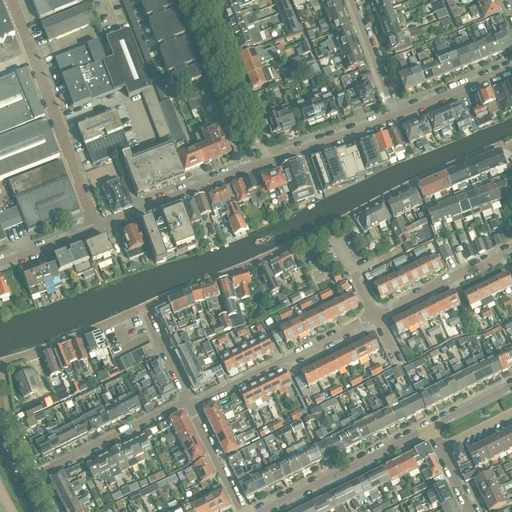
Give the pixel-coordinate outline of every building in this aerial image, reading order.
[(84,3),(82,0),(30,0),(39,21),(84,3)] [(139,0),(142,8),(164,0),(139,0)] [(171,3),(169,0),(164,0),(142,8),(147,20),(152,18),(153,20),(158,18),(157,17),(160,16),(163,15),(163,14),(173,10),(172,10),(169,4),(171,3)] [(221,8),(220,9),(223,15),(239,9),(238,9),(242,7),(242,8),(252,4),(250,0),(234,0),(220,5),(221,8)] [(319,0),(311,3),(308,4),(310,10),(313,9),(335,0),(319,0)] [(325,15),(342,9),(340,2),(338,3),(337,0),(335,0),(313,9),(314,13),(323,10),(325,15)] [(386,0),(372,6),(373,8),(372,8),(373,8),(372,10),(374,16),(391,9),(389,5),(397,2),(396,0),(386,0)] [(455,4),(454,5),(452,0),(451,1),(447,3),(448,7),(451,12),(457,9),(455,4)] [(470,14),(495,3),(493,0),(478,0),(475,1),(477,6),(468,10),(470,14)] [(14,37),(0,1),(0,45),(3,47),(5,41),(14,37)] [(441,1),(430,5),(433,12),(444,8),(441,1)] [(290,8),(285,2),(279,4),(282,11),(290,8)] [(481,14),(484,20),(498,13),(499,11),(495,3),(470,14),(472,18),(481,14)] [(391,9),(374,16),(376,21),(378,22),(379,24),(402,15),(400,11),(398,6),(391,9)] [(48,44),(94,26),(87,7),(41,25),(48,44)] [(252,15),(251,11),(250,10),(240,14),(239,9),(223,15),(225,22),(226,21),(228,24),(252,15)] [(320,28),(344,19),(343,15),(345,15),(342,9),(325,15),(327,20),(318,24),(320,28)] [(454,19),(460,16),(457,9),(451,12),(454,19)] [(294,18),(291,10),(282,13),(285,21),(294,18)] [(438,21),(447,17),(444,10),(435,14),(438,21)] [(175,15),(175,14),(159,20),(158,18),(153,20),(154,22),(149,24),(153,36),(179,26),(178,22),(176,22),(174,15),(175,15)] [(228,27),(227,27),(230,34),(253,25),(251,19),(254,18),(252,15),(228,24),(228,27)] [(406,25),(402,15),(379,24),(380,27),(381,34),(398,28),(406,25)] [(495,20),(494,18),(490,20),(493,27),(492,27),(496,37),(492,39),(499,55),(508,51),(495,20)] [(495,20),(508,51),(511,49),(511,40),(511,39),(507,28),(506,29),(502,18),(495,20)] [(332,34),(350,28),(347,22),(346,22),(344,19),(320,28),(322,34),(331,31),(332,34)] [(458,30),(463,28),(459,19),(454,21),(458,30)] [(297,28),(295,20),(286,23),(289,31),(297,28)] [(235,43),(259,33),(257,29),(255,29),(254,25),(253,25),(230,34),(232,40),(234,40),(235,43)] [(181,31),(179,26),(153,36),(158,48),(158,49),(163,47),(164,49),(169,47),(168,45),(184,38),(183,39),(180,32),(181,31)] [(386,43),(417,31),(415,26),(403,31),(403,32),(400,33),(398,28),(381,34),(381,35),(385,41),(386,41),(386,43)] [(327,47),(352,38),(350,35),(352,34),(350,28),(332,34),(334,39),(326,43),(320,45),(321,50),(327,47)] [(55,59),(55,60),(59,71),(61,76),(62,79),(61,79),(73,109),(125,89),(128,98),(141,93),(152,89),(143,65),(135,44),(130,31),(129,30),(128,31),(126,32),(116,35),(105,40),(110,50),(113,59),(106,62),(102,53),(98,42),(92,45),(86,47),(87,47),(86,48),(61,57),(55,59)] [(499,55),(492,39),(488,40),(484,30),(479,32),(489,59),(499,55)] [(310,41),(315,39),(312,31),(307,33),(310,41)] [(419,36),(417,31),(386,43),(387,45),(387,46),(389,53),(394,51),(395,55),(412,48),(409,40),(419,36)] [(286,43),(302,36),(301,32),(276,42),(276,44),(285,40),(286,43)] [(489,59),(479,32),(473,35),(478,45),(474,46),(480,62),(489,59)] [(236,45),(234,46),(237,53),(253,47),(260,44),(258,39),(261,38),(259,33),(235,43),(236,45)] [(480,62),(474,46),(470,48),(466,37),(460,39),(471,66),(480,62)] [(339,53),(357,47),(354,41),(353,41),(352,38),(327,47),(329,52),(338,48),(339,53)] [(462,70),(471,66),(460,39),(454,42),(458,52),(455,53),(462,70)] [(186,43),(186,42),(170,49),(169,47),(164,49),(165,50),(159,53),(164,65),(190,54),(188,50),(187,50),(184,43),(186,43)] [(303,56),(310,53),(306,44),(299,46),(303,56)] [(462,70),(455,53),(452,55),(447,44),(442,47),(441,47),(452,74),(462,70)] [(334,65),(359,56),(357,53),(359,52),(357,47),(339,53),(341,58),(333,61),(334,65)] [(443,77),(452,74),(441,47),(436,49),(440,60),(436,61),(443,77)] [(240,57),(240,59),(241,61),(242,62),(244,66),(272,55),(276,54),(276,53),(275,49),(274,48),(263,53),(261,48),(254,50),(240,56),(240,57)] [(317,59),(323,57),(320,50),(314,52),(317,59)] [(423,54),(433,81),(443,77),(436,61),(433,62),(429,52),(428,52),(423,54)] [(192,59),(190,54),(164,65),(168,76),(169,77),(174,75),(175,77),(180,75),(179,73),(195,66),(193,67),(191,60),(192,59)] [(424,85),(433,81),(423,54),(417,57),(421,67),(419,68),(417,69),(424,85)] [(274,60),(272,55),(244,66),(246,72),(245,73),(246,76),(247,76),(248,77),(263,72),(262,71),(260,65),(274,60)] [(402,55),(394,58),(399,64),(403,74),(398,76),(404,93),(415,89),(408,72),(409,72),(405,62),(402,55)] [(359,56),(334,65),(336,71),(342,69),(344,73),(347,72),(364,65),(361,59),(360,60),(359,56)] [(417,69),(419,68),(414,58),(408,60),(413,71),(409,72),(408,72),(415,89),(424,85),(417,69)] [(320,73),(317,66),(306,70),(308,77),(320,73)] [(252,89),(272,82),(267,69),(262,71),(263,72),(248,77),(252,89)] [(197,71),(196,70),(180,77),(180,75),(175,77),(175,78),(170,81),(175,94),(176,95),(191,89),(191,88),(191,87),(201,83),(201,82),(199,78),(198,79),(195,71),(197,71)] [(285,82),(299,77),(297,71),(283,76),(285,82)] [(0,137),(43,120),(24,74),(22,75),(0,83),(0,137)] [(372,99),(373,98),(366,79),(361,81),(363,88),(357,90),(357,89),(345,93),(345,95),(346,95),(352,110),(365,106),(365,108),(374,104),(372,99)] [(511,98),(507,84),(500,87),(509,114),(511,112),(511,98)] [(334,85),(329,86),(332,92),(334,99),(339,111),(341,110),(343,114),(344,116),(352,113),(351,111),(352,110),(346,95),(345,95),(339,97),(334,85)] [(502,116),(509,114),(500,87),(493,90),(502,116)] [(152,89),(141,93),(143,99),(155,94),(153,89),(152,89)] [(211,97),(207,89),(194,94),(197,99),(198,103),(211,97)] [(492,124),(490,119),(499,116),(489,91),(476,96),(477,96),(474,97),(475,100),(474,100),(477,107),(480,105),(481,108),(472,111),(472,113),(476,123),(477,125),(478,130),(492,124)] [(155,94),(143,99),(145,104),(157,100),(155,94)] [(194,94),(187,97),(189,102),(197,99),(194,94)] [(337,116),(330,97),(325,99),(324,96),(318,98),(326,120),(330,118),(331,119),(332,119),(332,120),(333,119),(334,119),(335,119),(335,118),(336,118),(336,117),(336,116),(337,116)] [(326,120),(318,98),(313,100),(314,103),(309,104),(316,123),(326,120)] [(157,100),(145,104),(148,110),(159,105),(157,100)] [(170,101),(159,105),(161,111),(164,117),(166,122),(167,127),(178,123),(170,101)] [(468,121),(461,103),(448,109),(449,109),(455,125),(459,134),(471,129),(471,128),(477,125),(476,123),(470,108),(466,110),(470,120),(468,121)] [(316,123),(309,104),(304,106),(303,104),(297,106),(304,125),(307,124),(308,126),(316,123)] [(159,105),(148,110),(150,116),(161,111),(159,105)] [(295,128),(290,115),(291,115),(288,106),(281,108),(283,114),(277,116),(283,135),(290,132),(289,130),(295,128)] [(449,109),(438,114),(448,139),(449,139),(452,137),(452,136),(448,128),(449,128),(455,125),(449,109)] [(161,111),(150,116),(152,121),(164,117),(161,111)] [(115,113),(78,128),(78,130),(81,136),(82,139),(81,140),(82,142),(83,142),(84,145),(85,146),(85,147),(98,142),(122,132),(115,113)] [(283,135),(277,116),(270,119),(268,113),(261,115),(263,121),(266,132),(270,130),(272,136),(275,135),(276,137),(283,135)] [(438,114),(427,119),(434,134),(440,131),(444,140),(445,140),(448,139),(438,114)] [(164,117),(152,121),(154,127),(166,122),(164,117)] [(0,180),(59,159),(44,120),(43,120),(0,137),(0,180)] [(425,139),(431,136),(424,120),(414,124),(423,148),(425,153),(430,151),(428,146),(425,139)] [(166,122),(154,127),(156,133),(168,128),(167,127),(166,122)] [(419,150),(423,148),(414,124),(403,129),(409,145),(415,143),(419,150)] [(207,127),(209,131),(220,159),(224,157),(224,158),(228,155),(229,155),(223,139),(225,138),(222,128),(219,129),(218,128),(213,130),(211,125),(207,127)] [(160,143),(121,157),(137,198),(185,179),(183,174),(185,173),(172,138),(168,128),(156,133),(160,143)] [(220,159),(209,131),(200,135),(211,162),(212,162),(216,161),(216,160),(220,159)] [(396,131),(387,134),(394,151),(396,155),(399,154),(404,152),(403,148),(397,133),(396,131)] [(98,142),(85,147),(89,157),(93,166),(130,151),(122,132),(98,142)] [(184,133),(172,138),(185,173),(202,166),(196,150),(191,152),(186,139),(184,133)] [(387,135),(373,140),(380,155),(382,154),(383,157),(386,156),(389,163),(395,160),(392,152),(394,151),(387,134),(387,135)] [(200,135),(194,137),(199,149),(196,150),(202,166),(203,165),(203,166),(208,164),(207,164),(211,162),(200,135)] [(321,156),(311,160),(323,194),(329,192),(338,188),(346,186),(346,185),(350,183),(355,182),(356,181),(356,180),(361,178),(364,177),(365,177),(366,176),(365,172),(368,171),(370,170),(373,169),(374,170),(374,171),(375,171),(381,169),(383,168),(382,168),(382,167),(385,166),(389,165),(388,163),(389,163),(386,156),(383,157),(382,154),(380,155),(373,140),(354,147),(345,150),(340,152),(335,153),(331,154),(321,158),(321,156)] [(505,167),(502,160),(499,151),(482,159),(489,174),(491,178),(497,176),(495,172),(505,167)] [(485,176),(489,174),(482,159),(473,162),(481,183),(487,181),(485,176)] [(312,189),(302,160),(282,167),(294,204),(314,197),(312,189)] [(478,184),(481,183),(473,162),(464,166),(470,182),(477,179),(478,180),(476,181),(478,184)] [(18,208),(2,214),(9,230),(24,223),(28,233),(79,213),(60,164),(9,184),(18,208)] [(465,184),(470,182),(464,166),(454,170),(463,190),(467,188),(465,184)] [(459,192),(463,190),(454,170),(445,174),(452,190),(457,188),(459,192)] [(280,171),(271,175),(278,191),(283,202),(287,200),(282,190),(287,188),(280,171)] [(511,172),(499,178),(502,183),(511,179),(511,172)] [(447,192),(452,190),(445,174),(436,178),(444,198),(448,196),(447,192)] [(258,190),(248,194),(250,199),(260,195),(263,202),(267,200),(270,199),(269,198),(275,196),(279,204),(283,202),(278,191),(271,175),(261,179),(265,188),(262,190),(259,191),(258,190)] [(253,177),(243,181),(243,182),(248,194),(258,190),(253,177)] [(441,199),(444,198),(436,178),(427,182),(434,197),(439,195),(441,199)] [(508,199),(502,183),(499,178),(490,181),(498,202),(508,199)] [(112,215),(132,207),(122,181),(102,189),(112,215)] [(489,206),(498,202),(490,181),(485,183),(481,185),(489,206)] [(243,182),(230,186),(233,193),(233,194),(238,205),(239,207),(244,205),(243,203),(250,200),(252,206),(257,204),(263,202),(260,195),(250,199),(248,194),(243,182)] [(427,200),(434,197),(427,182),(417,186),(426,206),(429,204),(427,200)] [(491,210),(489,206),(481,185),(472,189),(482,214),(491,210)] [(233,199),(234,199),(229,187),(221,190),(229,208),(236,205),(233,199)] [(472,217),(482,214),(472,189),(463,192),(464,195),(472,217)] [(221,190),(214,193),(221,211),(229,208),(221,190)] [(414,190),(404,194),(411,211),(421,207),(414,190)] [(458,194),(454,196),(455,200),(463,221),(472,217),(464,195),(463,192),(458,194)] [(213,214),(221,211),(214,193),(206,196),(211,208),(213,214)] [(404,194),(395,199),(403,216),(411,211),(404,194)] [(211,215),(204,196),(193,201),(199,219),(211,215)] [(455,200),(454,196),(445,200),(452,220),(454,224),(463,221),(455,200)] [(394,220),(403,216),(395,199),(386,203),(393,219),(393,218),(394,220)] [(443,223),(452,220),(445,200),(435,203),(443,223)] [(199,219),(193,201),(181,206),(190,230),(202,226),(199,219)] [(384,203),(371,210),(376,223),(378,227),(387,222),(390,226),(391,226),(395,234),(397,239),(394,240),(398,247),(401,245),(403,245),(410,242),(409,240),(407,234),(405,230),(401,221),(396,224),(394,220),(393,218),(393,219),(391,220),(384,203)] [(433,227),(443,223),(435,203),(425,207),(433,227)] [(228,223),(241,218),(236,205),(229,208),(221,211),(213,214),(214,217),(216,217),(221,215),(222,217),(225,216),(228,223)] [(196,247),(190,230),(181,206),(166,211),(166,212),(165,212),(164,213),(164,214),(164,215),(164,216),(170,228),(172,227),(174,232),(165,235),(164,232),(157,234),(152,220),(141,224),(154,260),(164,256),(166,261),(167,261),(166,258),(196,247)] [(2,214),(0,208),(0,240),(3,239),(1,233),(3,232),(9,230),(2,214)] [(371,210),(363,214),(377,241),(380,239),(375,228),(378,227),(376,223),(371,210)] [(359,217),(354,219),(364,234),(368,232),(370,236),(366,238),(367,238),(363,240),(360,234),(355,237),(361,248),(361,249),(377,241),(363,214),(359,217)] [(241,218),(228,223),(234,237),(247,231),(241,218)] [(497,226),(498,231),(503,243),(511,239),(507,228),(508,228),(507,227),(506,222),(497,226)] [(211,237),(216,235),(213,225),(208,227),(211,237)] [(122,235),(121,235),(125,245),(123,245),(126,254),(129,261),(138,258),(146,255),(143,248),(144,248),(142,243),(143,242),(140,235),(139,235),(136,229),(129,232),(127,231),(123,232),(122,235)] [(497,246),(503,243),(500,235),(493,237),(497,246)] [(93,268),(115,259),(106,238),(85,246),(93,268)] [(486,251),(491,249),(487,238),(481,240),(486,251)] [(481,241),(474,243),(478,255),(485,252),(481,241)] [(453,257),(447,246),(440,249),(438,250),(444,261),(445,260),(453,257)] [(469,246),(462,249),(467,261),(474,258),(469,246)] [(89,262),(83,247),(67,253),(77,278),(82,275),(84,280),(95,276),(93,271),(89,262)] [(424,247),(419,249),(422,256),(421,256),(424,262),(425,261),(432,275),(442,270),(438,262),(441,261),(438,255),(435,256),(429,259),(426,254),(427,253),(424,247)] [(416,259),(421,256),(422,256),(419,249),(413,252),(416,259)] [(61,284),(77,278),(67,253),(52,260),(61,284)] [(293,276),(291,272),(296,270),(289,254),(278,259),(286,273),(289,278),(293,276)] [(402,266),(407,263),(404,257),(399,259),(402,266)] [(284,281),(289,278),(286,273),(278,259),(268,264),(275,278),(281,275),(284,281)] [(396,269),(402,266),(399,259),(392,262),(396,269)] [(62,287),(61,284),(52,260),(46,262),(48,265),(45,266),(54,290),(62,287)] [(421,280),(432,275),(425,261),(424,262),(415,266),(421,280)] [(54,290),(45,266),(43,267),(42,263),(36,266),(46,293),(47,296),(55,293),(54,290)] [(278,281),(275,282),(267,265),(258,269),(270,296),(278,292),(280,297),(278,298),(281,306),(287,303),(289,306),(291,306),(285,294),(284,294),(278,281)] [(38,296),(46,293),(36,266),(31,267),(33,271),(30,272),(38,296)] [(411,285),(421,280),(415,266),(404,271),(411,285)] [(38,296),(30,272),(28,273),(27,269),(21,271),(29,292),(31,298),(38,296)] [(381,276),(378,270),(365,276),(368,282),(376,278),(376,279),(377,278),(380,283),(374,286),(380,300),(391,295),(384,281),(381,276)] [(401,290),(411,285),(404,271),(394,276),(401,290)] [(246,287),(251,286),(246,272),(230,277),(234,290),(238,289),(241,301),(250,299),(248,292),(246,287)] [(506,275),(495,280),(501,292),(506,289),(511,287),(506,275)] [(391,295),(401,290),(394,276),(384,281),(391,295)] [(0,300),(9,298),(8,295),(10,293),(9,289),(6,288),(5,286),(4,287),(1,278),(0,278),(0,300)] [(235,304),(234,302),(235,302),(229,280),(217,283),(227,315),(231,331),(245,327),(238,303),(235,304)] [(495,280),(485,286),(490,297),(491,297),(501,292),(495,280)] [(215,283),(206,286),(212,306),(214,311),(216,310),(219,310),(216,299),(219,297),(219,296),(215,283)] [(210,312),(214,311),(212,306),(206,286),(198,288),(202,302),(206,301),(208,307),(210,312)] [(485,286),(474,291),(480,302),(483,309),(494,304),(491,297),(490,297),(485,286)] [(199,303),(202,302),(198,288),(191,290),(190,291),(198,312),(198,313),(202,312),(199,303)] [(305,299),(313,295),(310,289),(302,293),(305,299)] [(327,299),(332,296),(329,290),(324,293),(327,299)] [(194,314),(198,312),(190,291),(182,294),(188,310),(191,308),(194,314)] [(474,291),(463,296),(469,308),(480,302),(474,291)] [(322,302),(327,299),(324,293),(319,295),(322,302)] [(448,312),(459,307),(452,293),(442,298),(448,312)] [(188,310),(182,294),(175,297),(181,313),(184,312),(186,318),(191,316),(188,310)] [(293,305),(302,300),(299,294),(290,299),(293,305)] [(347,314),(357,309),(351,295),(340,300),(347,314)] [(181,313),(175,297),(167,300),(174,316),(176,315),(179,321),(184,319),(181,313)] [(438,317),(448,312),(442,298),(432,303),(438,317)] [(307,309),(312,306),(309,300),(304,303),(307,309)] [(337,319),(347,314),(340,300),(330,305),(337,319)] [(302,312),(307,309),(304,303),(298,305),(302,312)] [(428,322),(438,317),(432,303),(422,308),(428,322)] [(327,324),(337,319),(330,305),(320,310),(327,324)] [(155,311),(154,314),(163,332),(164,334),(170,331),(177,327),(176,325),(174,322),(168,325),(164,318),(170,314),(166,306),(155,311)] [(418,326),(428,322),(422,308),(411,313),(418,326)] [(287,319),(292,316),(289,310),(284,313),(287,319)] [(317,329),(327,324),(320,310),(310,315),(317,329)] [(281,322),(287,319),(284,313),(278,315),(281,322)] [(408,331),(418,326),(411,313),(401,318),(408,331)] [(223,333),(231,331),(227,315),(219,318),(223,333)] [(307,334),(317,329),(310,315),(300,320),(307,334)] [(459,317),(452,320),(456,326),(457,326),(460,333),(465,331),(465,330),(462,323),(459,317)] [(401,318),(391,323),(397,337),(408,331),(401,318)] [(296,338),(307,334),(300,320),(290,325),(296,338)] [(451,329),(456,326),(452,320),(447,322),(451,329)] [(511,320),(503,325),(506,332),(511,328),(511,320)] [(286,344),(296,338),(290,325),(279,330),(286,344)] [(435,336),(441,333),(438,327),(432,330),(435,336)] [(213,330),(215,336),(222,333),(220,328),(213,330)] [(206,339),(215,336),(213,330),(204,334),(206,339)] [(430,339),(435,336),(432,330),(427,332),(430,339)] [(170,331),(164,334),(173,354),(188,346),(190,345),(185,334),(179,337),(181,339),(178,341),(175,335),(173,336),(170,331)] [(101,351),(107,349),(101,334),(91,338),(101,361),(105,359),(104,356),(103,357),(101,351)] [(272,352),(266,339),(264,335),(259,337),(261,340),(256,343),(263,357),(272,352)] [(415,346),(421,343),(418,337),(412,340),(415,346)] [(97,363),(101,361),(91,338),(83,341),(89,356),(94,354),(96,359),(96,360),(97,363)] [(368,357),(378,352),(372,339),(361,344),(368,357)] [(412,340),(407,342),(410,349),(415,346),(412,340)] [(507,352),(502,341),(501,340),(497,342),(497,344),(510,369),(511,368),(511,350),(511,349),(507,352)] [(90,376),(83,362),(87,360),(80,341),(69,345),(76,362),(81,372),(83,376),(85,379),(90,376)] [(263,357),(256,343),(251,345),(250,342),(245,344),(254,361),(263,357)] [(245,366),(254,361),(245,344),(242,346),(243,349),(238,351),(245,366)] [(358,362),(368,357),(361,344),(351,349),(358,362)] [(501,374),(510,369),(497,344),(493,346),(498,357),(494,359),(501,373),(501,374)] [(76,374),(81,372),(76,362),(69,345),(62,348),(68,365),(69,365),(72,364),(76,374)] [(152,360),(156,358),(157,357),(151,345),(146,347),(152,360)] [(190,351),(188,346),(173,354),(178,362),(192,355),(196,353),(194,349),(190,351)] [(212,352),(210,346),(204,349),(207,355),(207,356),(213,353),(212,352)] [(147,362),(152,360),(146,347),(141,350),(147,362)] [(68,365),(62,348),(53,352),(61,373),(65,371),(71,386),(71,385),(77,394),(80,393),(77,386),(76,382),(69,365),(68,365)] [(348,368),(358,362),(351,349),(341,354),(348,368)] [(492,377),(485,363),(480,365),(476,356),(477,356),(473,349),(469,351),(472,358),(473,360),(484,381),(492,377)] [(141,365),(147,362),(141,350),(135,353),(141,365)] [(501,373),(494,359),(489,350),(485,352),(489,361),(485,363),(492,377),(501,373)] [(245,366),(238,351),(233,354),(232,351),(228,353),(236,370),(245,366)] [(437,351),(429,355),(432,360),(440,356),(437,351)] [(50,379),(59,375),(51,353),(42,356),(50,379)] [(136,368),(140,365),(141,365),(135,353),(130,355),(136,368)] [(227,375),(236,370),(228,353),(223,355),(225,358),(220,360),(227,375)] [(338,373),(348,368),(341,354),(331,359),(338,373)] [(130,370),(136,368),(130,355),(125,358),(130,370)] [(201,358),(195,361),(192,355),(178,362),(183,373),(204,362),(201,358)] [(125,373),(130,370),(125,358),(119,360),(125,373)] [(158,360),(157,360),(156,358),(152,360),(147,362),(141,365),(140,365),(144,373),(137,376),(139,380),(148,376),(163,369),(158,360)] [(328,378),(338,373),(331,359),(321,364),(328,378)] [(464,374),(459,365),(460,364),(457,359),(452,361),(467,390),(475,386),(468,371),(464,374)] [(119,375),(125,373),(119,360),(113,363),(119,375)] [(415,370),(424,365),(421,360),(412,365),(415,370)] [(473,360),(465,364),(468,371),(475,386),(484,381),(473,360)] [(459,394),(467,390),(452,361),(449,363),(452,368),(451,369),(456,377),(451,380),(459,394)] [(202,376),(199,370),(206,366),(204,362),(183,373),(188,383),(202,376)] [(318,383),(328,378),(321,364),(311,369),(318,383)] [(412,365),(404,369),(407,374),(415,370),(412,365)] [(440,365),(435,368),(450,398),(459,394),(451,380),(448,372),(444,374),(444,373),(440,365)] [(377,375),(382,372),(379,366),(374,369),(377,375)] [(202,376),(188,383),(192,392),(207,385),(205,381),(216,376),(217,379),(224,376),(220,367),(202,376)] [(404,376),(399,367),(391,371),(396,381),(404,376)] [(435,368),(431,370),(435,377),(439,386),(435,388),(442,403),(450,398),(435,368)] [(119,375),(116,369),(107,374),(109,379),(119,375)] [(151,380),(141,385),(143,389),(153,384),(167,377),(163,369),(148,376),(151,380)] [(307,388),(318,383),(311,369),(300,375),(307,388)] [(372,378),(377,375),(374,369),(368,371),(372,378)] [(275,376),(284,394),(287,392),(285,388),(291,386),(284,371),(275,376)] [(29,374),(16,379),(19,386),(23,398),(37,393),(29,374)] [(107,374),(98,378),(100,383),(109,379),(107,374)] [(279,396),(284,394),(275,376),(265,380),(273,395),(278,392),(279,396)] [(357,385),(363,382),(359,376),(353,379),(357,385)] [(155,388),(146,392),(148,396),(151,395),(151,396),(171,385),(167,377),(153,384),(155,388)] [(377,378),(373,380),(384,402),(383,402),(388,410),(395,426),(399,424),(403,422),(405,421),(397,406),(398,406),(396,402),(394,397),(392,394),(387,396),(381,384),(377,378)] [(118,384),(115,379),(108,383),(110,387),(118,384)] [(352,388),(357,385),(353,379),(348,381),(352,388)] [(267,397),(273,395),(265,380),(256,385),(265,403),(269,401),(267,397)] [(422,383),(421,383),(433,407),(442,403),(435,388),(431,390),(427,382),(426,380),(422,383)] [(371,381),(364,384),(367,390),(373,386),(371,381)] [(77,386),(80,393),(88,390),(85,383),(77,386)] [(421,383),(413,387),(418,396),(425,411),(433,407),(421,383)] [(148,396),(140,401),(144,408),(151,405),(150,402),(153,400),(153,401),(158,399),(159,401),(175,393),(171,385),(151,396),(151,395),(148,396)] [(262,405),(265,403),(256,385),(247,389),(254,404),(260,401),(262,405)] [(398,385),(394,387),(398,395),(398,396),(400,400),(396,402),(398,406),(397,406),(405,421),(413,417),(402,394),(399,388),(398,385)] [(337,396),(342,393),(339,386),(333,389),(337,396)] [(399,388),(402,394),(413,417),(422,412),(425,411),(418,396),(415,398),(411,389),(406,392),(403,386),(399,388)] [(133,395),(129,396),(125,387),(121,389),(120,389),(132,413),(140,410),(133,395)] [(120,389),(121,389),(120,388),(116,389),(118,394),(121,400),(118,402),(125,417),(132,413),(120,389)] [(249,406),(254,404),(247,389),(238,394),(243,403),(247,412),(251,410),(249,406)] [(332,398),(337,396),(333,389),(328,391),(332,398)] [(66,392),(56,397),(59,403),(68,398),(66,392)] [(113,404),(110,398),(108,394),(105,396),(118,422),(125,418),(125,417),(118,402),(113,404)] [(232,397),(234,402),(219,410),(217,404),(205,410),(203,414),(207,421),(230,409),(243,403),(238,394),(232,397)] [(110,425),(118,422),(105,396),(102,397),(103,402),(106,408),(103,410),(110,425)] [(317,406),(323,403),(319,396),(313,399),(317,406)] [(372,398),(371,399),(387,430),(395,426),(388,410),(384,412),(378,401),(376,402),(374,398),(372,399),(372,398)] [(336,399),(328,403),(331,408),(338,404),(336,399)] [(371,399),(367,401),(375,417),(370,419),(378,434),(387,430),(371,399)] [(103,410),(100,402),(95,405),(94,403),(90,404),(103,429),(110,425),(103,410)] [(38,403),(23,410),(28,420),(34,417),(33,415),(42,411),(39,404),(38,403)] [(328,403),(319,407),(322,412),(331,408),(328,403)] [(95,433),(103,429),(90,404),(87,406),(88,409),(92,415),(88,417),(95,433)] [(353,406),(349,408),(351,412),(350,412),(357,425),(353,427),(353,429),(360,443),(369,439),(355,410),(353,406)] [(319,407),(310,412),(312,416),(311,416),(314,421),(315,421),(313,417),(322,412),(319,407)] [(88,417),(84,419),(79,408),(75,410),(77,413),(76,413),(76,414),(88,437),(95,433),(88,417)] [(355,410),(369,439),(378,434),(370,419),(367,421),(360,408),(355,410)] [(226,422),(223,417),(232,413),(230,409),(207,421),(211,430),(226,422)] [(43,413),(34,417),(34,418),(37,423),(46,419),(43,413)] [(78,423),(71,427),(78,441),(88,437),(76,414),(76,413),(73,415),(75,420),(77,419),(78,422),(78,423)] [(160,434),(166,431),(186,421),(183,413),(166,422),(167,424),(158,429),(160,434)] [(78,441),(71,427),(65,430),(63,426),(64,426),(59,415),(55,416),(58,422),(70,446),(78,441)] [(336,415),(331,418),(335,427),(336,428),(332,430),(333,434),(335,438),(342,453),(351,449),(339,425),(340,424),(339,422),(336,415)] [(314,422),(314,421),(311,416),(303,420),(306,426),(314,422)] [(34,418),(26,422),(29,429),(37,425),(38,425),(37,423),(34,418)] [(340,424),(339,425),(351,449),(361,444),(360,443),(353,429),(353,427),(349,420),(344,423),(340,424)] [(168,442),(191,430),(186,421),(166,431),(169,436),(161,440),(160,442),(162,444),(166,442),(167,441),(168,442)] [(70,446),(58,422),(55,424),(57,429),(59,428),(61,432),(54,435),(53,436),(61,450),(70,446)] [(226,422),(211,430),(216,439),(239,427),(237,423),(228,427),(226,422)] [(300,422),(290,427),(292,432),(294,435),(303,430),(300,422)] [(279,429),(276,423),(268,427),(271,433),(279,429)] [(239,427),(216,439),(220,447),(235,440),(231,433),(235,431),(236,433),(241,430),(239,427)] [(290,427),(280,432),(282,437),(292,432),(290,427)] [(45,429),(40,431),(43,438),(50,451),(52,455),(61,450),(53,436),(54,435),(51,428),(46,431),(45,429)] [(147,440),(153,437),(149,430),(143,433),(147,440)] [(196,439),(191,430),(168,442),(167,441),(166,442),(168,446),(179,441),(182,446),(196,439)] [(320,432),(320,433),(332,458),(342,453),(335,438),(333,434),(327,436),(324,430),(320,432)] [(39,437),(29,442),(37,458),(41,456),(43,459),(52,455),(50,451),(43,438),(40,431),(37,433),(39,437)] [(280,432),(271,436),(274,441),(282,437),(280,432)] [(321,445),(315,447),(322,461),(323,462),(332,458),(320,433),(316,434),(317,436),(321,445)] [(506,454),(511,451),(511,446),(505,433),(497,437),(506,454)] [(235,440),(220,447),(224,455),(226,455),(239,449),(244,447),(241,441),(243,440),(245,439),(244,435),(235,440)] [(271,436),(263,440),(266,445),(274,441),(271,436)] [(144,437),(135,442),(144,459),(145,458),(146,461),(148,460),(146,454),(151,451),(150,450),(144,437)] [(498,458),(506,454),(497,437),(490,441),(498,458)] [(184,451),(173,457),(175,461),(177,460),(200,449),(196,439),(182,446),(184,451)] [(262,441),(254,445),(256,450),(257,450),(258,452),(265,448),(262,441)] [(304,443),(299,445),(303,454),(311,469),(315,467),(315,465),(319,463),(322,461),(315,447),(312,449),(308,441),(304,443)] [(490,462),(498,458),(490,441),(482,445),(490,462)] [(146,461),(145,458),(144,459),(135,442),(127,446),(137,466),(146,461)] [(246,449),(245,449),(248,454),(256,450),(254,445),(246,449)] [(294,448),(289,450),(300,472),(304,470),(306,471),(311,469),(303,454),(299,445),(294,448)] [(414,453),(410,455),(416,467),(422,464),(423,466),(426,465),(425,463),(424,462),(432,458),(433,457),(427,445),(413,452),(414,453)] [(464,466),(469,463),(460,445),(451,449),(450,452),(459,470),(464,467),(464,466)] [(482,466),(490,462),(482,445),(474,449),(482,466)] [(129,469),(137,466),(127,446),(120,449),(120,448),(118,449),(127,467),(128,467),(129,469)] [(127,467),(118,449),(110,453),(118,468),(121,474),(129,469),(128,467),(127,467)] [(174,466),(179,464),(188,459),(191,465),(205,458),(200,449),(177,460),(175,461),(172,462),(174,466)] [(245,449),(241,451),(247,464),(252,461),(248,454),(245,449)] [(474,470),(482,466),(474,449),(466,453),(474,470)] [(289,460),(285,463),(292,478),(297,476),(297,474),(300,472),(289,450),(285,452),(289,460)] [(121,474),(118,468),(110,453),(108,454),(109,455),(102,459),(114,484),(115,484),(113,479),(122,475),(121,474)] [(237,453),(226,459),(239,485),(246,501),(254,497),(253,496),(256,494),(257,494),(247,475),(244,476),(238,464),(242,462),(237,453)] [(410,455),(401,459),(408,474),(410,473),(417,470),(416,467),(410,455)] [(276,457),(272,459),(283,481),(286,479),(288,480),(292,478),(285,463),(280,465),(276,457)] [(428,469),(421,472),(426,481),(440,474),(432,458),(424,462),(425,463),(426,465),(428,469)] [(102,459),(93,463),(104,483),(105,484),(108,482),(110,487),(114,484),(102,459)] [(272,469),(267,471),(275,487),(279,484),(280,482),(283,481),(272,459),(268,461),(272,469)] [(401,459),(391,464),(399,479),(408,474),(401,459)] [(193,473),(185,477),(187,481),(211,469),(206,461),(191,469),(193,473)] [(104,483),(93,463),(85,467),(86,469),(88,472),(92,481),(93,481),(98,478),(101,484),(104,483)] [(477,477),(470,464),(469,463),(464,466),(464,467),(459,470),(465,483),(477,477)] [(391,464),(382,469),(389,484),(399,479),(391,464)] [(258,465),(254,467),(265,489),(269,488),(271,489),(275,487),(267,471),(262,473),(258,465)] [(252,472),(247,475),(257,494),(256,494),(257,495),(262,493),(262,491),(265,489),(254,467),(250,469),(252,472)] [(49,480),(48,481),(49,483),(52,490),(67,483),(72,481),(69,476),(73,474),(71,469),(71,470),(49,480)] [(211,469),(187,481),(189,485),(197,481),(199,485),(200,485),(204,483),(208,481),(215,478),(211,469)] [(382,469),(373,473),(380,487),(384,485),(389,494),(393,492),(391,487),(389,484),(382,469)] [(163,472),(153,477),(156,482),(165,478),(163,472)] [(373,473),(365,477),(376,501),(380,499),(376,489),(380,487),(373,473)] [(477,490),(495,481),(491,473),(473,482),(477,490)] [(168,487),(178,482),(175,476),(165,481),(168,487)] [(150,485),(156,482),(153,477),(147,480),(150,485)] [(365,477),(356,482),(363,495),(368,493),(372,503),(376,501),(365,477)] [(67,483),(52,490),(56,499),(80,487),(86,484),(87,483),(85,480),(78,483),(78,482),(73,485),(68,487),(67,483)] [(87,483),(86,484),(90,492),(95,490),(91,481),(87,483)] [(146,481),(139,484),(141,489),(148,486),(146,481)] [(159,491),(168,487),(165,481),(156,485),(159,491)] [(481,497),(498,489),(495,481),(477,490),(481,497)] [(356,482),(348,486),(359,509),(360,511),(365,511),(362,503),(366,501),(363,495),(356,482)] [(429,503),(448,493),(446,489),(448,489),(445,483),(432,490),(434,494),(427,498),(429,502),(429,503)] [(425,484),(415,489),(417,494),(427,489),(425,484)] [(150,495),(159,491),(156,485),(147,490),(150,495)] [(215,496),(211,498),(218,511),(223,511),(229,509),(230,507),(222,492),(219,486),(212,490),(215,496)] [(348,486),(339,490),(346,504),(351,502),(355,511),(359,509),(348,486)] [(80,487),(56,499),(61,507),(75,500),(73,496),(82,491),(80,487)] [(125,497),(131,494),(128,487),(121,490),(125,497)] [(498,489),(481,497),(485,505),(502,496),(506,494),(503,487),(498,489)] [(95,490),(90,492),(95,501),(99,498),(95,490)] [(141,499),(150,495),(147,490),(138,494),(140,500),(141,500),(141,499)] [(339,490),(331,494),(339,511),(344,511),(342,506),(346,504),(339,490)] [(112,497),(113,500),(114,502),(123,498),(120,493),(112,497)] [(454,501),(452,496),(450,497),(448,493),(429,503),(429,502),(426,504),(429,509),(432,508),(431,507),(438,504),(441,508),(454,501)] [(132,504),(140,500),(138,494),(129,498),(132,504)] [(339,511),(331,494),(322,499),(329,511),(330,511),(333,510),(334,511),(339,511)] [(508,499),(504,501),(502,496),(485,505),(488,511),(490,511),(510,502),(508,499)] [(99,498),(95,501),(99,510),(104,507),(99,498)] [(218,511),(211,498),(201,503),(205,511),(218,511)] [(75,500),(61,507),(63,511),(72,511),(88,504),(86,499),(77,504),(75,500)] [(320,500),(311,505),(314,511),(329,511),(322,499),(320,500)] [(455,511),(457,511),(455,507),(457,507),(454,501),(441,508),(442,511),(455,511)] [(191,511),(190,508),(191,508),(188,502),(183,504),(178,507),(180,511),(191,511)] [(191,508),(190,508),(191,511),(205,511),(201,503),(191,508)]
